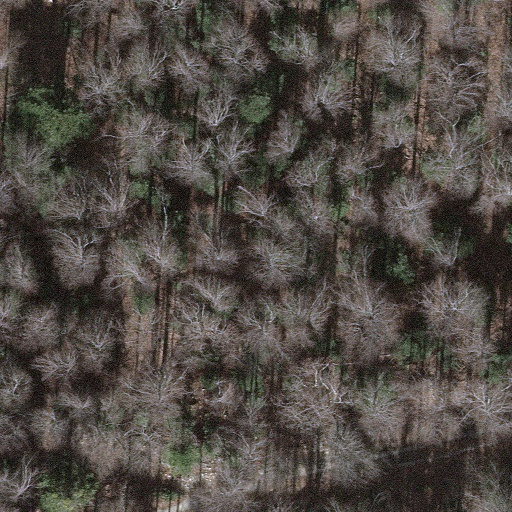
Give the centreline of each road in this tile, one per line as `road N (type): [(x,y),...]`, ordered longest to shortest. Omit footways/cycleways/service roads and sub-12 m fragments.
road 1 (track): [(178,511),(511,422)]
road 2 (track): [(233,494),(0,413)]
